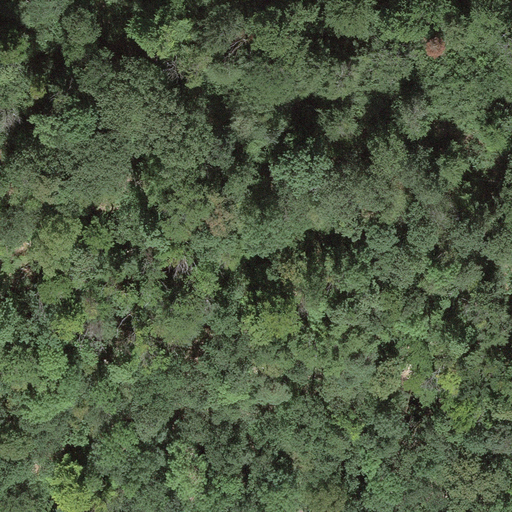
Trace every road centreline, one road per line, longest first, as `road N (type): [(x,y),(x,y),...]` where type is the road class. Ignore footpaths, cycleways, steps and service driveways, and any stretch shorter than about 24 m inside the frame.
road 1 (track): [(0,62),(441,12),(511,15)]
road 2 (track): [(436,348),(0,438)]
